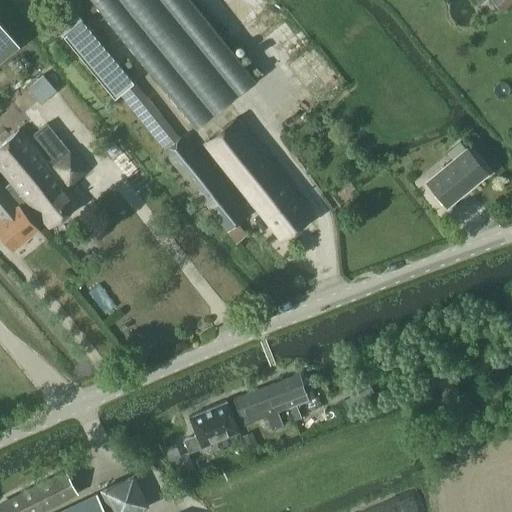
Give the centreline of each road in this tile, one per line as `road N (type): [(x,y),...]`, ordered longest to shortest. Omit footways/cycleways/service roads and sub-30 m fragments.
road 1 (unclassified): [(0,441),(249,333),(511,234)]
road 2 (track): [(336,299),(326,275),(281,248),(79,0)]
